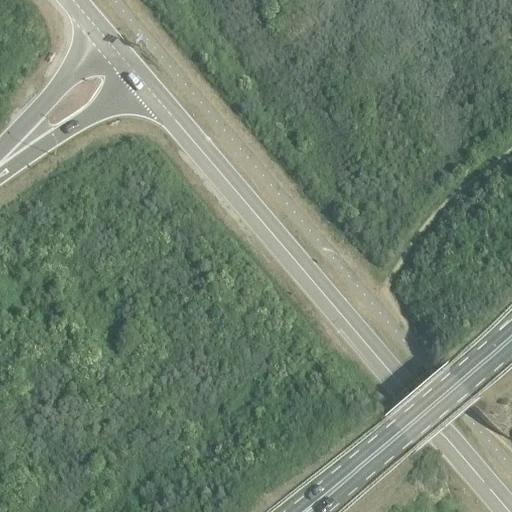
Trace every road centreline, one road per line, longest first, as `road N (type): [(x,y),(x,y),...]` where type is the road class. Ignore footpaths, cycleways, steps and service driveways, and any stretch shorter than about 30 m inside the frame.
road 1 (unclassified): [(508,511),(138,76)]
road 2 (primary): [(306,511),(511,336)]
road 3 (primary): [(0,170),(138,76)]
road 4 (primary): [(109,43),(70,74),(0,157)]
